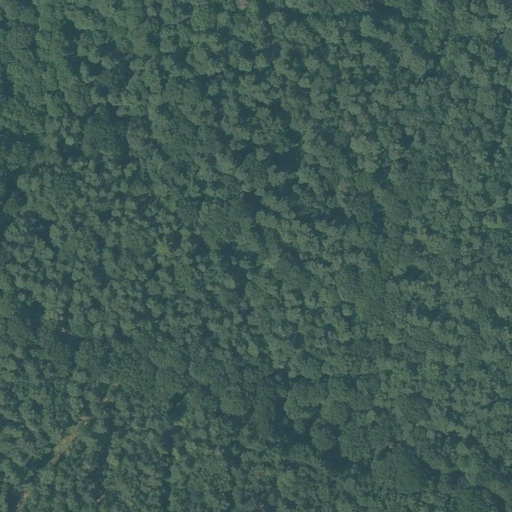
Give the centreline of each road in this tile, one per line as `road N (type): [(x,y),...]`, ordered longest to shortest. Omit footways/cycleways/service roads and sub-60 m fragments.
road 1 (track): [(0,311),(139,352),(511,488)]
road 2 (track): [(511,51),(361,0)]
